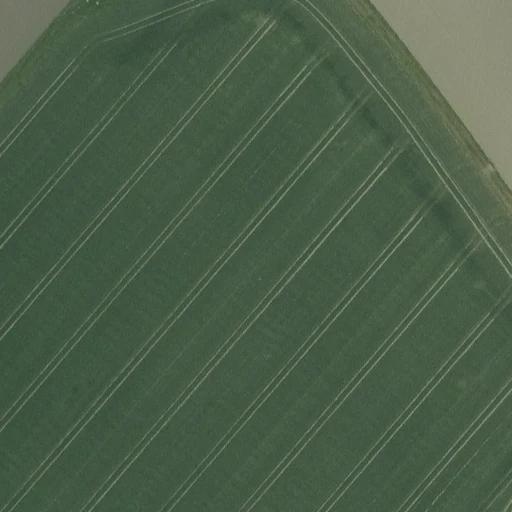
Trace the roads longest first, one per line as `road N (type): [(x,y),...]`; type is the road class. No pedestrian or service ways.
road 1 (track): [(351,0),(511,213)]
road 2 (track): [(0,93),(60,26),(106,0)]
